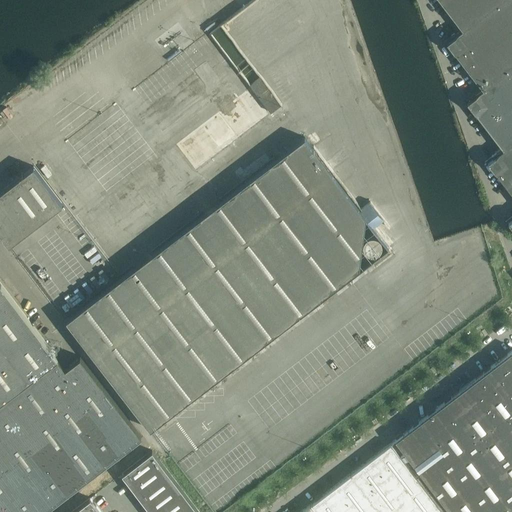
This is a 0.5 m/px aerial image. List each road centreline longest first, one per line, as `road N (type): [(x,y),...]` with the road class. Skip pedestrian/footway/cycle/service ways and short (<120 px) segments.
road 1 (unclassified): [(511,326),(270,511)]
road 2 (unclassified): [(511,256),(421,0)]
